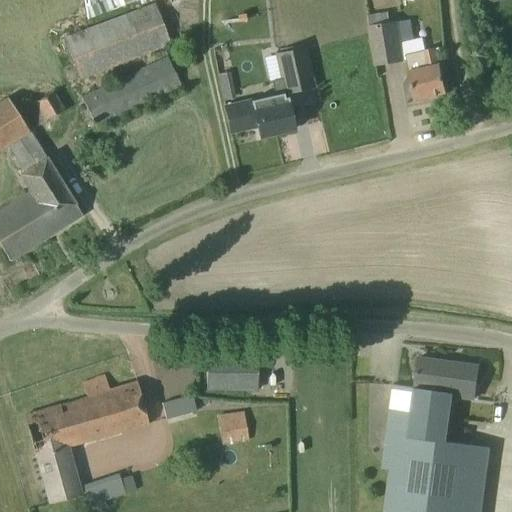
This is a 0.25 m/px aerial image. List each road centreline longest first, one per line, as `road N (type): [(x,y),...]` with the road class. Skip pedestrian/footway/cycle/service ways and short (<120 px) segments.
road 1 (unclassified): [(21,322),(121,250),(215,205),(511,128)]
road 2 (unclassified): [(21,322),(136,331),(346,328),(511,342)]
